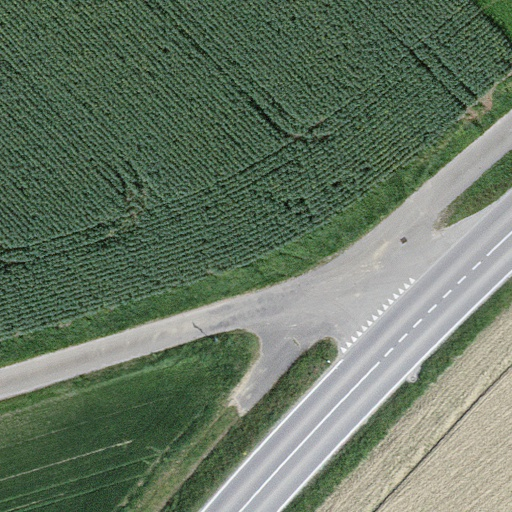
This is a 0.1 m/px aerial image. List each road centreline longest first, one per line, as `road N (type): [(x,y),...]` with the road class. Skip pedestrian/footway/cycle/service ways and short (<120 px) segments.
road 1 (secondary): [(239,511),(511,230)]
road 2 (track): [(0,386),(332,279)]
road 3 (track): [(332,279),(150,511)]
road 4 (track): [(332,279),(511,132)]
